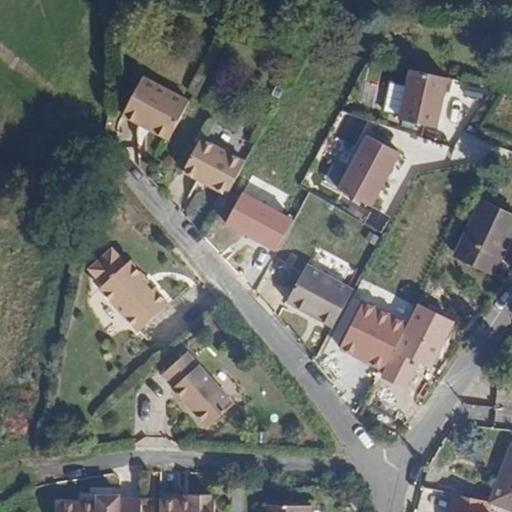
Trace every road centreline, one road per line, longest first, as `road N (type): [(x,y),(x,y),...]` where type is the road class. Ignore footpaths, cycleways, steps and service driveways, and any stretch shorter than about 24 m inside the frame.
road 1 (residential): [(394,484),(113,159)]
road 2 (residential): [(511,302),(394,484)]
road 3 (track): [(0,55),(113,159)]
